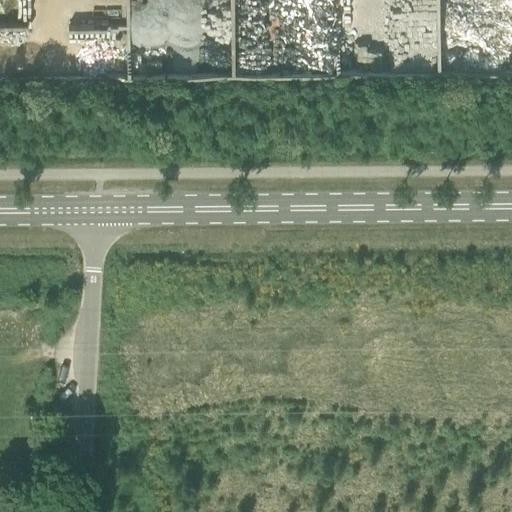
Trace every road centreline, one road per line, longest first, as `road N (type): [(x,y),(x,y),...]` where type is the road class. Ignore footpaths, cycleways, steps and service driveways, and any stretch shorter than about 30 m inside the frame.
road 1 (secondary): [(95,211),(511,207)]
road 2 (unclassified): [(81,511),(95,211)]
